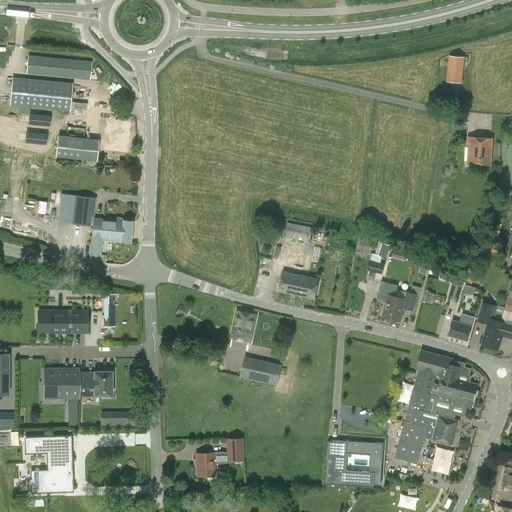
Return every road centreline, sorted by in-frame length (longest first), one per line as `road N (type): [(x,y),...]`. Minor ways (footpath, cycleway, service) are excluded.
road 1 (secondary): [(201,33),(338,35),(501,0)]
road 2 (tertiary): [(503,371),(437,344),(216,291)]
road 3 (secondary): [(478,0),(346,26),(202,20)]
road 4 (residential): [(200,36),(204,57),(433,110)]
road 5 (tertiary): [(149,102),(147,271)]
road 6 (unclassified): [(152,350),(157,501)]
road 7 (unclassified): [(147,271),(124,275),(0,248)]
road 8 (unclassified): [(152,350),(11,353)]
